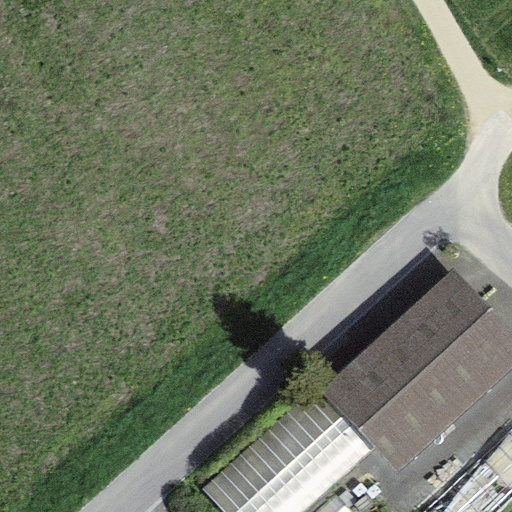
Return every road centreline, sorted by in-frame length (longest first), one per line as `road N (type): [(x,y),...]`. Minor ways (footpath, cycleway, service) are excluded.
road 1 (residential): [(109,511),(444,206)]
road 2 (track): [(504,128),(424,0)]
